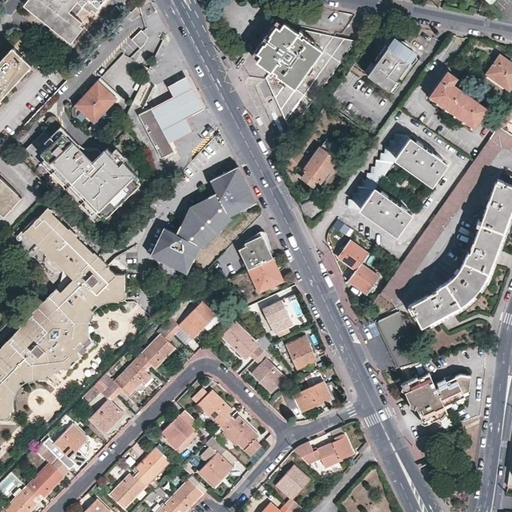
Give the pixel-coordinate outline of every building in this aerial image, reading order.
[(95,12),(104,0),(26,0),(22,5),(70,43),(83,27),(79,25),(81,22),(75,17),(82,7),(89,12),(92,9),(95,12)] [(122,20),(130,12),(124,6),(116,14),(122,20)] [(268,75),(293,128),(303,114),(308,118),(313,111),(307,108),(354,41),(334,37),(334,36),(299,28),(297,31),(285,22),(281,28),(276,25),(257,52),(261,55),(257,61),(271,70),(268,75)] [(140,47),(146,41),(149,36),(143,30),(141,29),(131,38),(140,47)] [(392,38),(389,35),(384,44),(387,46),(392,38)] [(26,41),(22,37),(12,47),(24,58),(38,44),(30,37),(26,41)] [(409,61),(414,53),(412,49),(408,47),(405,43),(400,41),(396,39),(392,38),(387,46),(384,44),(374,59),(376,61),(374,65),(367,74),(367,75),(389,90),(389,89),(396,80),(398,76),(401,78),(412,63),(409,61)] [(24,58),(12,47),(0,60),(0,103),(2,101),(0,99),(32,65),(24,58)] [(511,84),(511,61),(500,52),(486,71),(509,88),(511,84)] [(418,55),(414,53),(409,61),(412,63),(418,55)] [(374,65),(370,62),(364,72),(367,74),(374,65)] [(494,130),(499,123),(484,112),(488,107),(486,106),(484,108),(451,85),(458,76),(448,70),(430,94),(437,99),(436,101),(438,102),(439,100),(446,105),(444,107),(446,109),(448,106),(454,111),(453,113),(455,115),(456,113),(463,118),(461,120),(464,121),(465,119),(471,123),(470,125),(472,127),(474,126),(479,120),(494,130)] [(204,108),(187,75),(169,84),(175,96),(170,98),(153,107),(170,140),(192,129),(190,124),(186,117),(204,108)] [(93,121),(117,96),(98,78),(75,103),(93,121)] [(400,82),(396,80),(389,89),(393,92),(400,82)] [(511,105),(499,123),(504,126),(511,115),(511,105)] [(170,140),(153,107),(139,114),(161,157),(175,150),(170,140)] [(52,122),(48,118),(43,123),(47,127),(52,122)] [(511,147),(511,132),(504,126),(499,123),(494,130),(473,159),(402,262),(378,296),(391,304),(457,209),(501,146),(511,147)] [(59,126),(49,136),(53,141),(62,132),(64,130),(59,126)] [(79,145),(64,130),(62,132),(78,147),(79,145)] [(127,188),(137,178),(139,175),(123,159),(121,161),(111,151),(106,146),(101,152),(96,147),(95,157),(91,161),(78,147),(62,132),(53,141),(46,148),(40,154),(44,159),(55,169),(70,184),(85,198),(97,210),(101,214),(104,212),(114,201),(110,198),(116,191),(123,184),(127,188)] [(362,207),(400,233),(413,214),(375,188),(397,157),(435,183),(448,164),(412,138),(407,133),(395,133),(395,139),(390,139),(390,146),(386,146),(386,152),(381,152),(381,160),(377,159),(376,166),(372,166),(372,172),(368,172),(368,179),(363,179),(362,185),(359,185),(359,193),(355,192),(354,199),(350,199),(349,207),(362,207)] [(46,148),(53,141),(49,136),(42,143),(46,148)] [(317,180),(320,181),(343,150),(326,138),(302,173),(304,175),(302,178),(313,185),(317,180)] [(115,146),(111,151),(121,161),(123,159),(126,156),(115,146)] [(304,152),(295,146),(283,163),(284,164),(285,165),(286,163),(293,167),(304,152)] [(55,169),(44,159),(40,163),(51,173),(55,169)] [(230,216),(257,202),(238,166),(210,180),(216,192),(211,196),(214,200),(209,204),(206,201),(186,221),(189,224),(184,229),(181,225),(177,233),(165,227),(151,255),(188,273),(202,246),(204,248),(233,218),(230,216)] [(70,184),(55,169),(51,173),(66,188),(70,184)] [(0,211),(4,215),(22,195),(0,174),(0,211)] [(413,307),(421,326),(449,311),(453,309),(462,303),(468,298),(474,292),(480,285),(485,277),(489,269),(494,259),(495,255),(503,234),(511,209),(511,183),(503,180),(504,178),(498,177),(497,179),(495,179),(489,196),(487,195),(484,202),(485,203),(480,216),(479,216),(476,225),(471,239),(473,239),(470,244),(472,245),(470,248),(469,248),(468,251),(466,253),(462,261),(460,266),(461,267),(452,277),(452,276),(445,281),(439,284),(439,286),(435,287),(436,290),(432,292),(432,291),(426,294),(427,295),(409,304),(410,306),(412,305),(412,307),(413,307)] [(130,192),(140,181),(137,178),(127,188),(130,192)] [(85,198),(70,184),(66,188),(81,203),(85,198)] [(123,184),(116,191),(124,198),(130,192),(127,188),(123,184)] [(116,191),(110,198),(114,201),(117,205),(124,198),(116,191)] [(85,198),(81,203),(93,214),(97,210),(85,198)] [(316,198),(300,206),(307,220),(323,208),(316,198)] [(111,211),(117,205),(114,201),(104,212),(107,215),(111,211)] [(147,204),(140,211),(148,219),(155,212),(147,204)] [(110,267),(98,255),(97,256),(48,208),(25,231),(73,279),(61,291),(57,287),(20,325),(21,326),(24,329),(18,335),(15,333),(8,340),(11,342),(6,347),(3,345),(0,348),(0,416),(2,417),(3,418),(8,417),(10,416),(10,414),(10,413),(12,411),(11,407),(11,403),(12,398),(14,394),(17,388),(20,385),(25,381),(29,380),(33,378),(38,378),(41,379),(44,380),(54,372),(56,372),(63,366),(76,353),(84,345),(82,342),(89,335),(87,331),(87,326),(87,320),(89,315),(92,309),(95,306),(99,303),(106,301),(110,300),(114,301),(118,302),(119,298),(121,299),(123,299),(124,297),(125,295),(125,292),(124,292),(123,274),(115,274),(109,268),(110,267)] [(267,260),(271,258),(272,258),(266,244),(262,235),(246,242),(248,245),(240,248),(250,268),(267,260)] [(348,280),(367,293),(379,276),(360,263),(368,253),(349,240),(338,256),(356,269),(348,280)] [(271,258),(267,260),(273,272),(276,270),(271,258)] [(250,268),(259,289),(280,279),(276,270),(273,272),(267,260),(250,268)] [(295,323),(300,320),(288,296),(270,305),(281,329),(284,328),(295,323)] [(180,325),(172,316),(165,323),(175,334),(182,327),(193,338),(216,314),(203,301),(180,325)] [(397,311),(378,320),(389,343),(401,367),(421,361),(397,311)] [(250,354),(255,359),(265,348),(271,342),(264,333),(256,340),(236,321),(221,334),(246,358),(250,354)] [(175,334),(165,323),(158,331),(161,334),(138,357),(148,366),(151,363),(155,367),(175,347),(168,340),(175,334)] [(297,327),(295,323),(284,328),(285,333),(297,327)] [(21,326),(15,333),(18,335),(24,329),(21,326)] [(314,361),(317,367),(329,362),(325,353),(316,358),(305,335),(286,344),(297,368),(314,361)] [(255,359),(260,364),(253,372),(272,391),(287,375),(268,357),(271,354),(265,348),(255,359)] [(79,356),(76,353),(63,366),(66,369),(79,356)] [(148,366),(138,357),(115,380),(113,378),(106,384),(117,395),(124,388),(130,394),(149,373),(145,370),(148,366)] [(421,361),(401,367),(407,379),(401,382),(407,396),(410,401),(415,403),(415,407),(418,408),(425,422),(446,412),(442,403),(463,393),(462,390),(469,387),(469,372),(459,371),(454,373),(455,374),(446,378),(444,375),(436,379),(438,384),(435,386),(428,370),(426,371),(421,361)] [(94,385),(100,391),(106,384),(100,379),(94,385)] [(301,411),(332,398),(325,381),(294,394),(292,389),(285,392),(291,407),(299,404),(301,411)] [(125,413),(112,401),(117,395),(106,384),(100,391),(108,399),(91,417),(106,432),(125,413)] [(202,387),(192,398),(221,427),(232,416),(228,412),(231,409),(212,390),(209,393),(202,387)] [(83,396),(71,408),(74,412),(86,400),(83,396)] [(197,431),(202,425),(186,409),(181,415),(180,414),(161,433),(180,452),(199,433),(197,431)] [(232,416),(221,427),(251,456),(261,445),(255,439),(258,436),(238,416),(235,420),(232,416)] [(50,437),(44,443),(49,448),(60,459),(66,453),(70,458),(88,438),(73,423),(55,442),(50,437)] [(203,437),(199,433),(180,452),(185,456),(203,437)] [(345,434),(343,433),(334,436),(335,441),(318,448),(314,450),(310,440),(303,443),(298,446),(296,448),(295,448),(309,461),(321,455),(325,466),(353,454),(345,434)] [(221,454),(226,448),(213,435),(205,443),(209,447),(215,452),(216,453),(199,470),(215,485),(233,466),(221,454)] [(138,474),(148,483),(159,471),(170,460),(157,447),(137,466),(141,470),(138,474)] [(215,452),(209,447),(201,456),(206,461),(215,452)] [(33,479),(27,485),(37,495),(40,492),(44,496),(64,475),(54,465),(60,459),(49,448),(42,455),(49,463),(33,479)] [(179,463),(175,458),(168,464),(173,469),(179,463)] [(70,469),(60,459),(54,465),(64,475),(70,469)] [(276,484),(290,497),(285,503),(294,511),(295,511),(301,506),(293,498),(310,479),(294,464),(276,484)] [(165,476),(159,471),(148,483),(153,488),(165,476)] [(111,492),(125,506),(148,483),(138,474),(135,477),(131,473),(111,492)] [(167,502),(177,511),(180,508),(184,511),(193,502),(203,492),(190,479),(178,491),(172,497),(168,493),(159,484),(154,489),(167,502)] [(37,495),(27,485),(4,508),(2,506),(0,508),(0,511),(28,511),(38,502),(34,498),(37,495)] [(172,497),(178,491),(175,486),(168,493),(172,497)] [(159,495),(154,490),(146,498),(152,503),(159,495)] [(112,511),(98,497),(83,511),(112,511)] [(176,511),(177,511),(167,502),(156,511),(176,511)] [(294,511),(285,503),(279,510),(270,502),(261,511),(294,511)]
